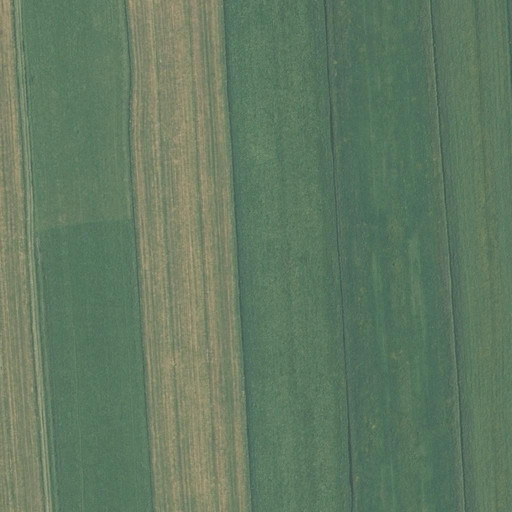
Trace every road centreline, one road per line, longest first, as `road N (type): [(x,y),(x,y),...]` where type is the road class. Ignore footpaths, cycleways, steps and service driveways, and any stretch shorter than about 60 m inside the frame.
road 1 (track): [(18,0),(48,511)]
road 2 (track): [(279,131),(260,0)]
